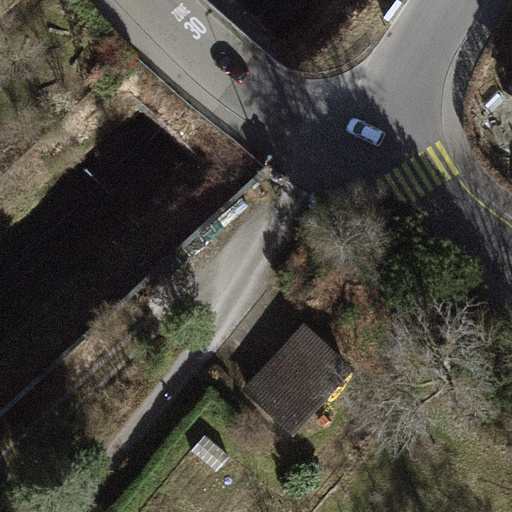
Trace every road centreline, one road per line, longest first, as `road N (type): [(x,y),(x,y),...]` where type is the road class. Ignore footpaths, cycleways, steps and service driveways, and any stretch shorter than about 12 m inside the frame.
road 1 (residential): [(459,0),(402,96),(396,152)]
road 2 (residential): [(396,152),(324,150),(253,100)]
road 3 (residential): [(511,255),(420,190),(396,152)]
